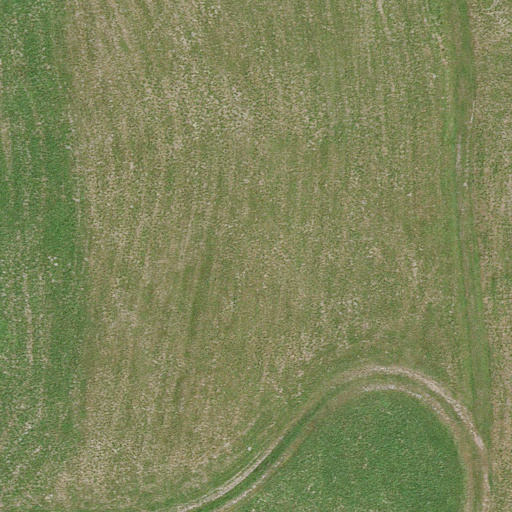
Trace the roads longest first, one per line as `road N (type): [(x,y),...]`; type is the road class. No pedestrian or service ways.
road 1 (track): [(459,0),(469,102),(459,178),(482,393),(473,448)]
road 2 (track): [(197,511),(263,463),(307,408),(366,378),(426,392),(453,417),(480,472),(479,511)]
